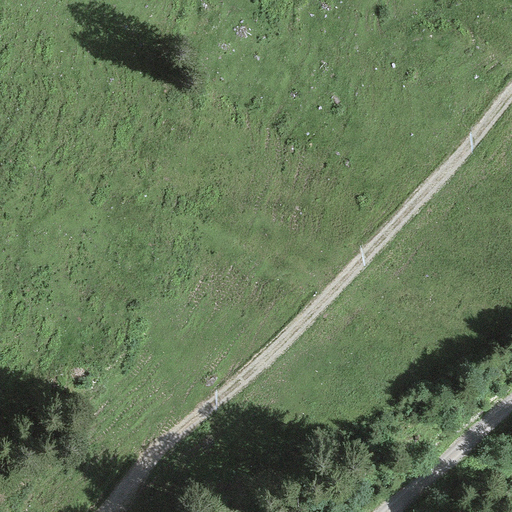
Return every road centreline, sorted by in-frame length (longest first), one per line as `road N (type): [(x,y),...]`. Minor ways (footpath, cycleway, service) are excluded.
road 1 (track): [(511,92),(337,286),(101,511)]
road 2 (track): [(511,407),(388,511)]
